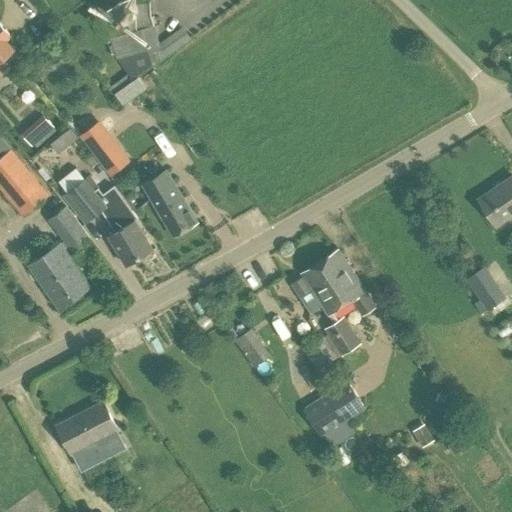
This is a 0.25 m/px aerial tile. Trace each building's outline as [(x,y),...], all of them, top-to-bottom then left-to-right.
[(115,3),(96,4),(96,17),(116,15),(117,16),(117,17),(119,18),(120,19),(121,19),(122,20),(124,20),(125,20),(126,20),(127,20),(130,31),(111,38),(117,57),(158,44),(159,43),(160,43),(150,13),(150,1),(137,4),(136,2),(135,0),(134,0),(117,0),(116,2),(115,3)] [(0,61),(14,50),(5,39),(10,35),(0,23),(0,61)] [(158,44),(117,57),(132,78),(163,56),(159,43),(158,44)] [(83,83),(94,79),(89,65),(78,69),(83,83)] [(28,126),(21,132),(32,146),(34,144),(53,127),(54,127),(45,117),(31,129),(28,126)] [(100,119),(80,135),(103,165),(123,149),(100,119)] [(69,129),(60,136),(64,141),(72,142),(77,138),(69,129)] [(160,144),(143,153),(151,169),(168,160),(160,144)] [(0,188),(23,216),(49,195),(11,149),(0,157),(0,188)] [(163,168),(142,181),(158,205),(157,205),(174,233),(196,218),(180,191),(179,192),(163,168)] [(103,192),(91,175),(65,193),(84,222),(102,210),(116,231),(108,236),(127,263),(152,247),(133,220),(137,217),(115,184),(103,192)] [(511,176),(479,199),(497,225),(511,214),(511,176)] [(74,251),(92,238),(67,204),(49,217),(74,251)] [(61,310),(92,286),(60,243),(29,267),(61,310)] [(338,273),(353,300),(362,314),(375,305),(339,248),(301,272),(303,275),(290,284),(299,297),(312,289),(312,290),(338,273)] [(328,316),(353,300),(338,273),(312,290),(328,316)] [(486,289),(497,311),(511,303),(511,300),(502,281),(486,289)] [(469,289),(455,295),(460,306),(473,301),(469,289)] [(341,355),(361,342),(344,316),(324,328),(341,355)] [(271,354),(261,340),(244,353),(253,366),(271,354)] [(303,408),(321,436),(366,408),(348,380),(303,408)] [(71,451),(117,429),(104,401),(58,424),(71,451)] [(455,453),(475,438),(468,430),(449,445),(455,453)] [(399,468),(409,461),(402,451),(392,458),(399,468)]
